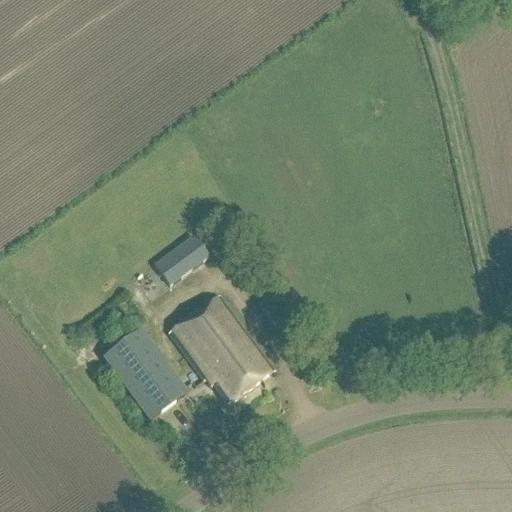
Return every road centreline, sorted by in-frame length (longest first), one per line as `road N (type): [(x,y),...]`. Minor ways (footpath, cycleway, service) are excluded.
road 1 (track): [(502,398),(503,350),(418,0)]
road 2 (tertiary): [(184,511),(256,461),(375,409),(511,398)]
